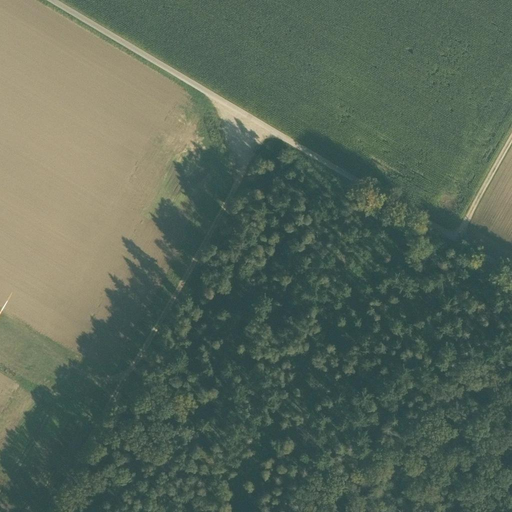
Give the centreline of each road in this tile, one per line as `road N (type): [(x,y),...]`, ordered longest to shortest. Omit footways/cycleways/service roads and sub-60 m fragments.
road 1 (track): [(511,273),(48,0)]
road 2 (track): [(268,130),(49,511)]
